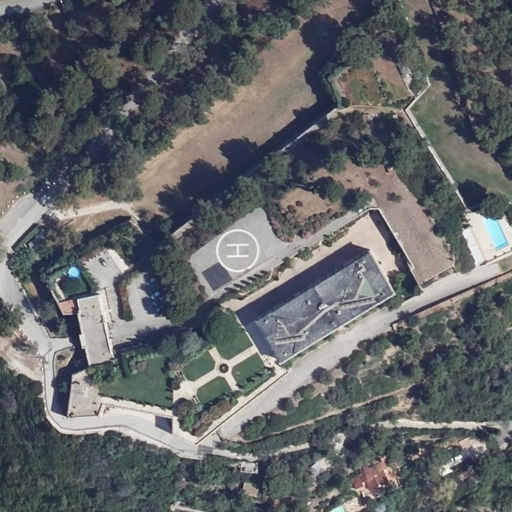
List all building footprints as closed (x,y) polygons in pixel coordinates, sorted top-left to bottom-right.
[(130,219),(40,267),(62,314),(77,314),(89,368),(72,376),(67,417),(99,415),(102,403),(172,419),(172,434),(196,445),(288,372),(283,363),(395,295),(401,303),(511,250),(511,203),(502,195),(468,212),(405,110),(430,84),(399,0),(390,0),(325,78),(338,107),(156,248),(130,219)] [(33,249),(41,243),(39,241),(47,236),(41,229),(34,234),(35,236),(28,242),(33,249)] [(361,470),(352,474),(355,482),(366,477),(371,487),(361,490),(365,498),(401,482),(397,474),(388,478),(383,467),(388,465),(385,459),(368,467),(365,460),(357,463),(361,470)] [(258,461),(243,461),(243,470),(258,470),(258,461)] [(277,477),(265,480),(267,487),(279,483),(277,477)] [(260,483),(246,482),(246,492),(259,493),(260,483)] [(353,499),(351,507),(359,510),(361,502),(353,499)]
